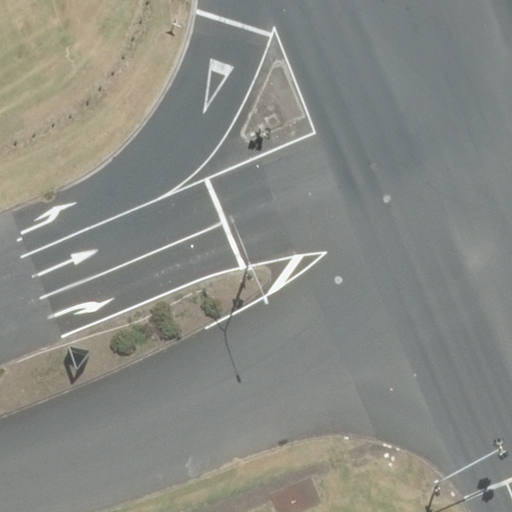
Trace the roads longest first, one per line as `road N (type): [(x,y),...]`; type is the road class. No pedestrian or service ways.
road 1 (primary): [(0,278),(156,170),(203,100),(245,0)]
road 2 (primary): [(511,434),(447,279)]
road 3 (primary): [(447,279),(394,134)]
road 4 (primary): [(394,134),(338,0)]
road 5 (primary): [(394,134),(511,86)]
